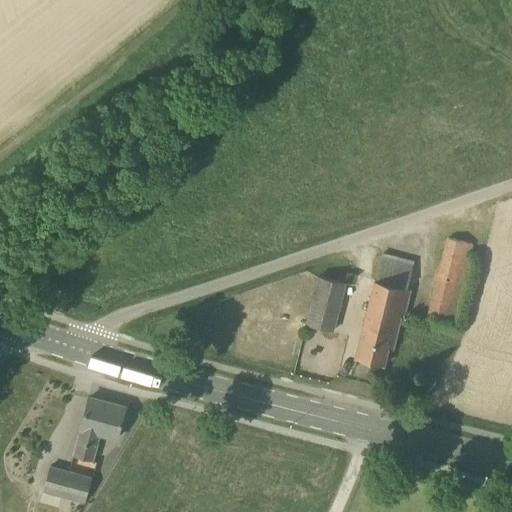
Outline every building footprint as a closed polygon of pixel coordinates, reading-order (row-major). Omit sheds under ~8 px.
[(452,321),(471,244),(448,238),(439,273),(438,272),(437,275),(439,276),(429,315),(452,321)] [(333,330),(338,311),(345,284),(318,277),(311,304),(306,323),(333,330)] [(392,350),(398,331),(408,289),(374,280),(360,338),(355,358),(383,365),(387,349),(392,350)] [(116,438),(125,407),(88,397),(73,456),(92,461),(99,434),(116,438)] [(43,490),(85,502),(91,477),(50,466),(43,490)]
